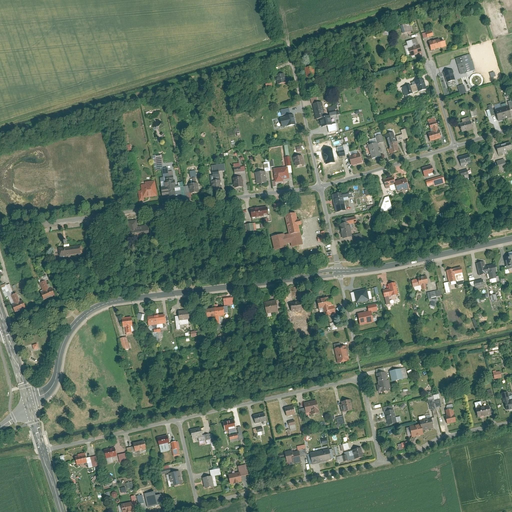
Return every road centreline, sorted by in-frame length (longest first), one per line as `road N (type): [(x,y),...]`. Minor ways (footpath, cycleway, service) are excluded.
road 1 (tertiary): [(29,407),(51,386),(67,332),(106,305),(340,274)]
road 2 (residential): [(0,230),(319,188)]
road 3 (residential): [(177,420),(360,378),(380,463)]
road 4 (residential): [(380,463),(198,506)]
road 5 (tertiary): [(340,274),(511,239)]
road 6 (residential): [(278,39),(287,43),(319,188)]
road 7 (residential): [(319,188),(456,146)]
road 8 (residential): [(42,451),(177,420)]
